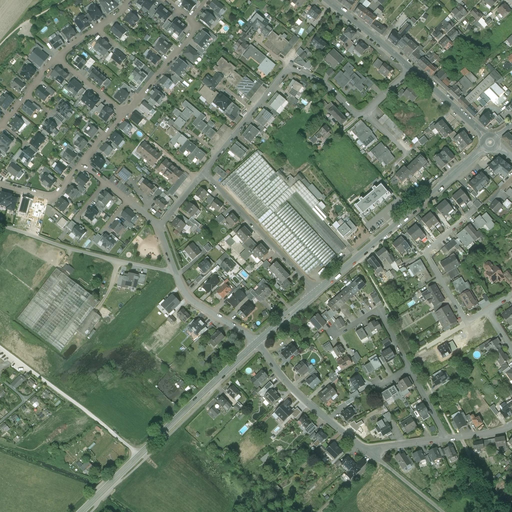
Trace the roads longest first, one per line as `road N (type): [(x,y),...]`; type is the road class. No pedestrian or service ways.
road 1 (residential): [(202,173),(286,69),(328,86),(358,115),(411,69)]
road 2 (secondary): [(316,291),(485,148)]
road 3 (unclassified): [(177,274),(0,226)]
road 4 (residential): [(487,310),(465,323),(424,252),(481,205)]
road 5 (unclassified): [(0,347),(139,455)]
road 6 (residential): [(202,173),(316,291)]
road 7 (secondary): [(139,455),(256,342)]
road 8 (residential): [(364,449),(299,396),(256,342)]
road 9 (residential): [(190,20),(196,25),(123,113)]
road 10 (residential): [(410,369),(378,309),(332,331)]
